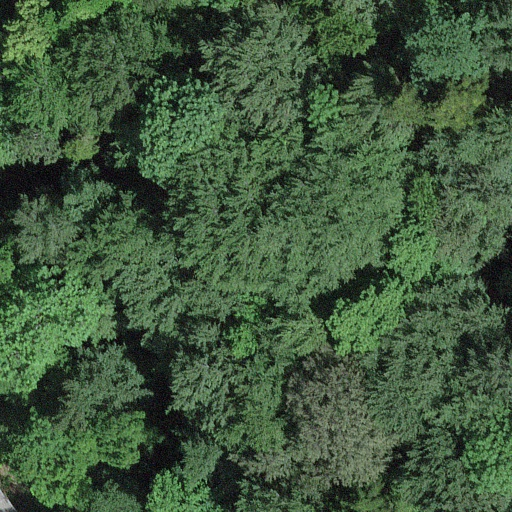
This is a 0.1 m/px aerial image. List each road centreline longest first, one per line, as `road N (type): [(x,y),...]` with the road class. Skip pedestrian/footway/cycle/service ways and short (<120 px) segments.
road 1 (track): [(21,0),(181,364),(263,511)]
road 2 (track): [(169,511),(0,414)]
